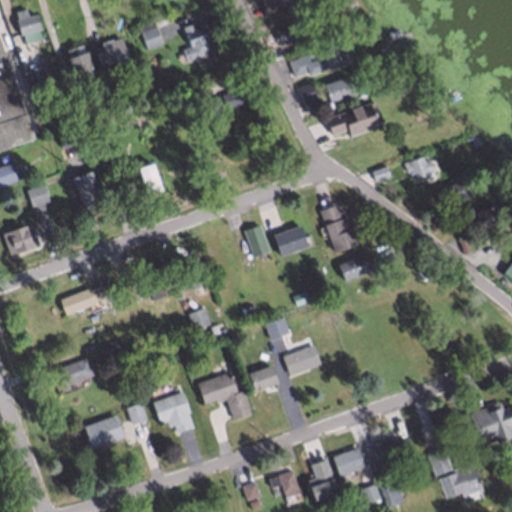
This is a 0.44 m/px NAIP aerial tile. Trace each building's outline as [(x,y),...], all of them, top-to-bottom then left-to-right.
[(260,13),(258,0),(276,0),(278,11),(260,13)] [(19,34),(10,9),(22,5),(25,14),(32,11),(37,27),(19,34)] [(278,43),(272,28),(301,17),(306,33),(278,43)] [(191,57),(180,25),(190,21),(193,30),(204,26),(212,49),(191,57)] [(138,29),(153,24),(158,41),(143,45),(138,29)] [(0,147),(0,29),(8,53),(2,55),(13,88),(19,86),(34,129),(30,131),(32,137),(0,147)] [(114,69),(110,58),(98,63),(93,51),(102,47),(99,41),(117,34),(129,62),(114,69)] [(290,74),(284,59),(304,52),(306,59),(312,57),(309,48),(337,38),(344,59),(305,73),(304,69),(290,74)] [(70,76),(60,49),(79,42),(89,70),(70,76)] [(30,81),(25,68),(39,63),(44,76),(30,81)] [(328,100),(322,82),(345,73),(352,91),(328,100)] [(301,103),(294,84),(307,80),(314,98),(301,103)] [(150,84),(156,82),(158,88),(151,90),(150,84)] [(210,112),(205,98),(239,86),(244,100),(210,112)] [(176,109),(172,98),(198,89),(201,100),(176,109)] [(79,117),(74,102),(87,97),(93,112),(79,117)] [(326,135),(320,117),(371,99),(378,121),(344,133),(342,129),(326,135)] [(58,147),(52,129),(68,124),(74,142),(58,147)] [(91,155),(86,142),(102,136),(107,149),(91,155)] [(408,178),(405,169),(403,170),(399,161),(419,153),(421,157),(426,156),(431,170),(408,178)] [(0,183),(0,162),(9,160),(15,179),(0,183)] [(142,194),(133,167),(150,162),(159,189),(142,194)] [(371,180),(367,169),(383,163),(387,173),(371,180)] [(79,210),(67,174),(86,168),(97,204),(79,210)] [(437,203),(431,186),(463,177),(469,197),(458,200),(456,197),(437,203)] [(28,205),(23,187),(39,182),(45,199),(28,205)] [(110,203),(105,188),(122,182),(127,197),(110,203)] [(331,252),(315,207),(332,201),(337,216),(343,214),(354,243),(331,252)] [(474,227),(469,212),(487,206),(492,220),(474,227)] [(421,223),(418,215),(432,211),(434,219),(421,223)] [(249,256),(239,228),(256,222),(266,250),(249,256)] [(7,253),(0,234),(0,231),(22,223),(27,236),(33,234),(36,242),(7,253)] [(275,254),(268,231),(296,223),(303,246),(275,254)] [(459,251),(455,238),(463,235),(467,248),(459,251)] [(340,278),(334,263),(362,252),(368,268),(340,278)] [(511,283),(497,271),(511,255),(511,283)] [(186,287),(178,262),(193,257),(197,270),(200,269),(204,282),(186,287)] [(149,299),(143,281),(146,279),(144,273),(159,268),(168,292),(149,299)] [(119,304),(111,283),(125,278),(133,299),(119,304)] [(62,313),(56,299),(96,282),(102,296),(62,313)] [(292,304),(288,293),(301,288),(305,299),(292,304)] [(245,319),(241,306),(249,303),(253,316),(245,319)] [(195,340),(185,311),(201,306),(206,322),(208,322),(212,335),(195,340)] [(265,339),(260,324),(274,318),(280,334),(265,339)] [(101,355),(96,341),(111,336),(116,350),(101,355)] [(285,373),(278,355),(309,343),(316,362),(285,373)] [(60,384),(53,367),(82,355),(89,372),(60,384)] [(249,389),(243,371),(268,363),(274,381),(249,389)] [(229,417),(221,395),(200,402),(193,381),(224,370),(231,391),(239,388),(247,411),(229,417)] [(173,432),(170,423),(166,425),(164,419),(157,421),(150,399),(178,390),(190,427),(173,432)] [(128,423),(122,406),(136,401),(142,418),(128,423)] [(467,415),(484,409),(485,413),(498,408),(499,412),(511,407),(511,425),(505,428),(508,438),(494,443),(493,439),(477,444),(467,415)] [(88,446),(81,423),(113,413),(120,435),(88,446)] [(380,469),(370,442),(388,436),(390,441),(404,436),(410,451),(394,456),(396,463),(380,469)] [(336,474),(329,454),(354,445),(361,465),(336,474)] [(441,495),(435,479),(433,480),(424,453),(441,447),(449,469),(470,462),(479,487),(458,495),(456,489),(441,495)] [(311,499),(303,478),(310,475),(306,463),(323,457),(335,490),(311,499)] [(486,464),(492,462),(495,470),(488,472),(486,464)] [(265,474),(287,466),(294,487),(295,487),(297,493),(282,498),(277,483),(268,486),(265,474)] [(240,483),(252,478),(257,495),(245,500),(240,483)] [(383,505),(376,484),(393,478),(400,499),(383,505)] [(363,502),(357,487),(370,481),(377,497),(363,502)] [(302,500),(300,493),(285,496),(287,503),(302,500)]
